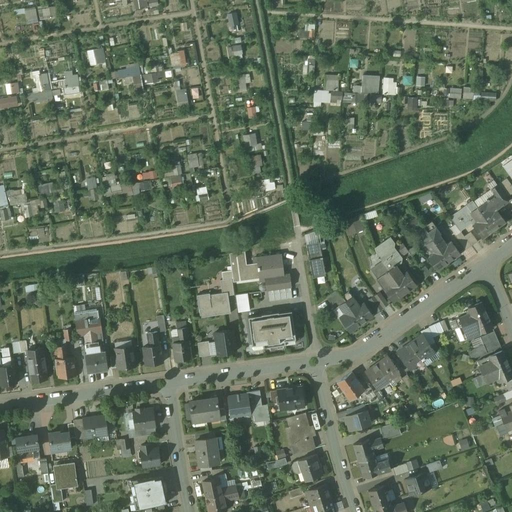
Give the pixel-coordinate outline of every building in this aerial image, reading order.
[(134,0),(136,8),(161,6),(160,0),(134,0)] [(41,18),(59,16),(58,6),(40,9),(41,18)] [(28,23),(40,22),(39,8),(27,8),(28,23)] [(229,13),(230,25),(240,24),(239,12),(229,13)] [(302,29),(302,36),(316,37),(316,23),(308,23),(307,30),(302,29)] [(244,44),(229,45),(230,58),(244,58),(244,44)] [(89,50),(91,65),(108,62),(105,47),(89,50)] [(174,67),(188,64),(186,50),(171,52),(174,67)] [(304,73),(316,74),(316,55),(308,55),(308,63),(305,63),(304,73)] [(140,62),(127,64),(128,69),(112,71),(113,79),(142,74),(140,62)] [(146,73),(158,71),(159,77),(166,76),(164,63),(145,66),(146,73)] [(54,90),(51,72),(41,74),(41,70),(34,71),(37,89),(29,91),(31,99),(37,98),(37,101),(62,96),(61,88),(54,90)] [(79,73),(75,74),(74,70),(66,71),(67,78),(59,80),(61,88),(64,87),(66,95),(83,92),(79,73)] [(147,84),(160,80),(158,72),(144,75),(147,84)] [(248,90),(248,82),(252,82),(251,73),(240,74),(241,91),(248,90)] [(339,90),(340,74),(328,74),(328,90),(339,90)] [(381,92),(381,75),(364,74),(363,85),(354,85),(354,75),(348,75),(348,91),(381,92)] [(416,85),(425,85),(426,77),(416,76),(416,85)] [(384,77),(384,94),(396,94),(397,77),(384,77)] [(109,89),(108,80),(100,80),(101,89),(109,89)] [(8,83),(8,93),(21,92),(20,82),(8,83)] [(465,86),(464,98),(475,99),(476,87),(465,86)] [(452,87),(451,97),(462,98),(464,89),(452,87)] [(188,88),(178,90),(179,102),(190,101),(188,88)] [(315,103),(332,103),(332,90),(315,90),(315,103)] [(352,102),(354,93),(345,91),(343,100),(352,102)] [(362,93),(354,93),(354,102),(362,102),(362,93)] [(332,105),(342,105),(342,94),(332,94),(332,105)] [(418,110),(418,97),(405,96),(405,102),(408,103),(408,109),(418,110)] [(20,97),(0,97),(0,108),(21,107),(20,97)] [(250,118),(257,117),(256,106),(249,107),(250,118)] [(304,121),(303,129),(312,129),(313,121),(304,121)] [(245,149),(263,148),(262,142),(258,142),(258,133),(244,134),(245,149)] [(363,141),(362,152),(372,153),(373,142),(363,141)] [(190,167),(200,166),(198,153),(188,154),(190,167)] [(263,154),(254,155),(255,166),(264,165),(263,154)] [(171,162),(172,174),(183,173),(182,161),(171,162)] [(108,183),(116,182),(116,174),(108,174),(108,183)] [(89,178),(89,187),(98,187),(97,177),(89,178)] [(267,190),(277,188),(275,178),(265,180),(267,190)] [(511,194),(511,187),(506,179),(497,185),(506,198),(511,194)] [(39,184),(41,195),(54,193),(52,182),(39,184)] [(152,182),(124,184),(125,192),(153,190),(152,182)] [(0,204),(9,204),(7,184),(0,185),(0,204)] [(494,195),(477,208),(484,218),(496,209),(496,210),(508,202),(506,198),(497,185),(490,190),(494,195)] [(199,187),(201,199),(210,198),(208,186),(199,187)] [(25,187),(8,191),(12,205),(28,201),(25,187)] [(46,197),(31,200),(32,203),(26,205),(28,216),(40,214),(39,209),(48,207),(46,197)] [(55,210),(65,210),(65,201),(55,201),(55,210)] [(473,203),(451,218),(460,231),(471,223),(473,226),(484,218),(477,208),(473,203)] [(11,208),(1,209),(3,220),(13,219),(11,208)] [(496,209),(484,218),(493,230),(504,222),(496,210),(496,209)] [(350,232),(363,229),(360,215),(347,218),(350,232)] [(493,230),(484,218),(473,226),(482,238),(493,230)] [(427,232),(420,222),(413,226),(433,254),(439,250),(432,239),(427,232)] [(435,226),(427,232),(432,239),(439,235),(440,234),(435,226)] [(464,236),(461,232),(455,236),(465,250),(470,246),(464,236)] [(477,241),(470,232),(464,236),(470,246),(477,241)] [(439,235),(432,239),(439,250),(446,245),(439,235)] [(393,243),(389,238),(374,249),(376,253),(382,262),(388,270),(395,265),(395,266),(400,262),(401,258),(393,247),(393,243)] [(279,241),(263,246),(264,253),(281,252),(279,241)] [(460,254),(451,241),(446,245),(439,250),(448,262),(460,254)] [(319,242),(306,245),(312,278),(325,275),(319,242)] [(401,246),(399,251),(406,255),(408,250),(401,246)] [(433,254),(428,257),(437,270),(448,262),(439,250),(433,254)] [(244,251),(229,253),(230,260),(245,258),(244,251)] [(281,254),(257,257),(258,266),(258,270),(259,270),(259,277),(266,277),(266,283),(267,290),(291,287),(289,275),(284,276),(281,254)] [(245,258),(230,260),(233,278),(246,276),(246,279),(259,277),(259,270),(258,270),(258,266),(255,267),(255,264),(246,265),(245,258)] [(382,262),(371,269),(377,278),(377,279),(384,289),(395,281),(388,270),(382,262)] [(395,265),(388,270),(395,281),(402,276),(395,266),(395,265)] [(431,274),(424,266),(420,269),(426,277),(431,274)] [(416,285),(407,273),(402,276),(395,281),(404,293),(416,285)] [(233,278),(220,280),(222,293),(228,292),(228,296),(235,295),(233,278)] [(395,281),(384,289),(393,301),(404,293),(395,281)] [(291,287),(267,290),(269,302),(292,298),(291,287)] [(337,290),(326,298),(331,305),(342,297),(337,290)] [(222,293),(210,295),(209,293),(196,295),(199,309),(200,318),(230,313),(228,296),(228,292),(222,293)] [(360,306),(349,292),(342,297),(345,301),(352,312),(360,306)] [(388,305),(379,292),(374,296),(382,309),(388,305)] [(245,293),(235,295),(238,313),(248,311),(245,293)] [(374,296),(368,300),(377,313),(382,309),(374,296)] [(352,312),(345,301),(339,305),(347,316),(352,312)] [(481,302),(467,308),(469,313),(458,318),(461,325),(486,315),(481,302)] [(372,316),(364,303),(360,306),(352,312),(361,324),(372,316)] [(88,312),(74,313),(77,335),(87,334),(89,343),(85,343),(87,353),(99,351),(98,342),(97,342),(96,333),(102,332),(100,318),(90,320),(90,318),(89,319),(88,312)] [(280,314),(251,318),(255,344),(263,343),(263,348),(296,343),(291,312),(280,314)] [(347,316),(341,320),(350,332),(361,324),(352,312),(347,316)] [(486,315),(461,325),(467,338),(492,327),(486,315)] [(439,323),(428,327),(432,337),(443,333),(439,323)] [(71,328),(64,330),(65,340),(73,339),(71,328)] [(186,328),(177,329),(179,342),(188,340),(186,328)] [(156,329),(144,331),(145,337),(148,336),(150,346),(158,345),(156,329)] [(233,330),(214,332),(218,354),(236,351),(233,330)] [(494,332),(480,337),(483,345),(497,339),(494,332)] [(421,335),(409,344),(420,359),(425,355),(427,358),(434,352),(421,335)] [(497,339),(483,345),(487,353),(500,347),(497,339)] [(26,340),(19,341),(20,352),(27,351),(27,350),(26,340)] [(179,342),(173,343),(173,349),(175,360),(191,358),(188,340),(179,342)] [(19,341),(12,342),(14,353),(20,352),(19,341)] [(208,341),(197,343),(199,357),(210,355),(208,341)] [(409,344),(397,352),(409,370),(416,365),(415,363),(420,359),(409,344)] [(150,346),(144,347),(147,364),(162,362),(160,345),(158,345),(150,346)] [(483,345),(467,351),(471,359),(487,353),(483,345)] [(66,346),(53,347),(54,354),(59,354),(59,358),(68,357),(66,346)] [(134,366),(132,346),(114,348),(115,355),(117,367),(117,368),(134,366)] [(27,350),(27,351),(28,362),(45,359),(43,348),(27,350)] [(87,353),(85,353),(88,372),(106,370),(103,351),(99,351),(87,353)] [(502,351),(488,357),(490,362),(479,367),(482,374),(507,363),(502,351)] [(11,356),(1,357),(2,365),(12,364),(11,356)] [(59,358),(56,358),(59,377),(76,374),(73,356),(68,357),(59,358)] [(398,373),(387,357),(376,365),(386,379),(391,376),(392,378),(393,377),(394,378),(397,375),(397,374),(398,373)] [(28,362),(31,381),(47,378),(45,359),(28,362)] [(2,365),(0,365),(0,380),(1,385),(17,383),(15,363),(12,364),(2,365)] [(511,374),(507,363),(482,374),(485,382),(497,377),(499,382),(511,376),(511,374)] [(376,365),(365,373),(376,389),(388,381),(386,379),(376,365)] [(364,390),(351,372),(337,383),(349,401),(363,391),(364,390)] [(301,387),(277,390),(279,403),(279,409),(304,406),(301,387)] [(379,400),(369,387),(364,390),(363,391),(368,398),(367,399),(370,403),(379,400)] [(277,390),(270,391),(272,404),(279,403),(277,390)] [(511,390),(509,392),(503,394),(505,400),(511,396),(511,390)] [(261,405),(259,391),(247,393),(247,395),(249,407),(251,406),(253,420),(263,418),(263,421),(269,420),(267,404),(261,405)] [(247,395),(227,397),(230,416),(241,415),(240,411),(248,410),(249,413),(250,413),(249,407),(247,395)] [(216,398),(203,400),(206,419),(219,417),(218,409),(216,398)] [(203,400),(190,402),(192,419),(192,421),(206,419),(203,400)] [(190,403),(184,404),(186,420),(192,419),(190,403)] [(511,404),(509,406),(511,411),(500,416),(503,424),(511,419),(511,404)] [(364,405),(346,410),(348,416),(365,410),(364,405)] [(142,412),(133,413),(135,429),(153,426),(154,426),(151,408),(141,410),(142,412)] [(348,416),(345,417),(349,430),(370,424),(366,410),(348,416)] [(305,413),(286,419),(293,443),(299,441),(302,453),(315,449),(305,413)] [(104,414),(82,418),(85,438),(99,436),(98,432),(107,431),(104,414)] [(82,418),(73,420),(76,439),(85,438),(82,418)] [(511,419),(503,424),(506,431),(511,428),(511,419)] [(395,423),(380,427),(384,440),(401,434),(399,429),(395,423)] [(153,426),(135,429),(128,430),(129,438),(155,435),(153,426)] [(59,431),(48,433),(51,451),(66,449),(71,448),(69,432),(68,432),(60,433),(59,431)] [(36,434),(16,437),(18,450),(38,448),(36,434)] [(196,440),(195,440),(197,453),(217,450),(215,437),(207,438),(196,440)] [(128,438),(116,440),(117,450),(129,448),(128,438)] [(381,438),(370,441),(373,450),(383,447),(381,438)] [(466,438),(458,441),(460,450),(468,447),(466,438)] [(369,440),(353,444),(358,462),(375,457),(373,450),(370,441),(369,440)] [(149,444),(140,446),(141,451),(140,451),(142,467),(160,464),(157,448),(150,449),(149,444)] [(217,450),(197,453),(199,466),(211,464),(219,463),(217,450)] [(315,456),(299,461),(303,473),(306,481),(323,476),(319,465),(318,465),(315,456)] [(375,457),(358,462),(363,478),(380,473),(380,472),(377,464),(375,457)] [(267,462),(269,469),(287,465),(285,458),(267,462)] [(48,473),(46,459),(39,460),(41,474),(48,473)] [(299,461),(294,463),(291,467),(293,472),(298,475),(303,473),(299,461)] [(387,461),(377,464),(380,472),(390,469),(387,461)] [(440,461),(426,465),(428,473),(442,468),(440,461)] [(73,464),(54,467),(57,484),(57,487),(61,486),(76,484),(73,464)] [(406,464),(393,468),(395,475),(408,471),(406,464)] [(425,473),(405,480),(410,495),(430,488),(425,473)] [(162,475),(130,480),(130,481),(132,480),(132,485),(131,486),(133,495),(134,504),(135,503),(136,508),(135,509),(136,509),(167,503),(165,492),(166,492),(162,475)] [(219,478),(202,482),(206,498),(222,494),(221,488),(219,478)] [(57,484),(50,485),(52,503),(63,501),(61,486),(57,487),(57,484)] [(235,485),(221,488),(222,494),(237,491),(235,485)] [(326,485),(306,491),(310,505),(313,505),(330,499),(326,485)] [(384,486),(368,491),(374,507),(390,502),(384,486)] [(301,487),(288,491),(290,498),(303,494),(301,487)] [(237,491),(222,494),(223,500),(238,497),(237,491)] [(222,494),(206,498),(208,511),(222,511),(226,511),(223,500),(222,494)] [(334,511),(330,499),(313,505),(315,511),(334,511)] [(390,502),(374,507),(375,511),(393,511),(390,502)]
